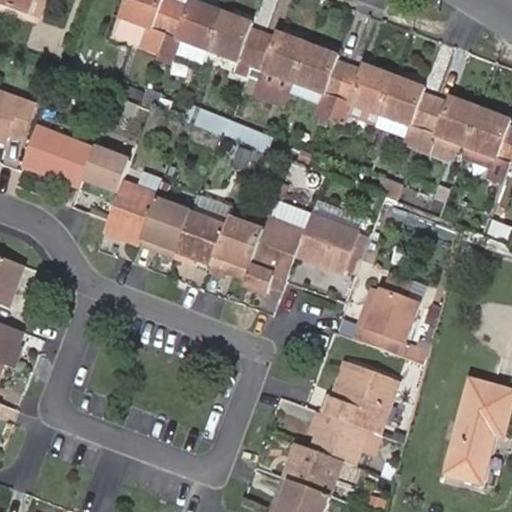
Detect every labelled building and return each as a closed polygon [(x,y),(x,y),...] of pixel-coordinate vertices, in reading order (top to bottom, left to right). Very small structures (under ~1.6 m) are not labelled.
[(0,0),(0,4),(27,14),(32,0),(0,0)] [(165,56),(181,9),(166,4),(168,0),(136,0),(122,40),(146,48),(146,49),(165,56)] [(212,54),(213,55),(226,19),(193,8),(191,13),(181,9),(165,56),(174,59),(176,55),(181,44),(212,54)] [(226,19),(213,55),(256,71),(267,40),(255,37),(258,31),(226,19)] [(252,81),(294,97),(311,50),(282,40),(279,45),(267,40),(256,71),(252,81)] [(181,44),(176,55),(207,67),(212,54),(181,44)] [(311,50),(294,97),(324,109),(321,118),(334,123),(353,72),(341,68),(343,62),(311,50)] [(354,108),(384,119),(398,82),(368,72),(366,77),(353,72),(334,123),(347,128),(354,108)] [(0,129),(12,134),(15,128),(29,134),(42,99),(0,83),(0,76),(1,74),(0,73),(0,129)] [(117,81),(116,86),(125,90),(146,97),(147,92),(117,81)] [(406,147),(421,152),(438,104),(426,99),(429,94),(398,82),(384,119),(412,129),(406,147)] [(116,86),(111,84),(108,92),(123,97),(125,90),(116,86)] [(125,90),(123,97),(143,104),(146,97),(125,90)] [(167,105),(170,98),(153,90),(150,99),(159,102),(167,105)] [(150,99),(146,97),(143,104),(156,109),(159,102),(150,99)] [(170,98),(167,105),(164,113),(187,122),(193,107),(170,98)] [(164,113),(167,105),(159,102),(156,109),(164,113)] [(461,147),(469,150),(483,113),(452,103),(450,108),(438,104),(421,152),(455,165),(461,147)] [(511,124),(483,113),(469,150),(511,166),(511,130),(511,125),(511,124)] [(106,142),(47,119),(33,158),(92,180),(94,175),(106,143),(106,142)] [(251,135),(235,130),(232,139),(247,145),(251,135)] [(94,175),(128,187),(132,176),(139,156),(106,143),(94,175)] [(148,182),(168,189),(173,172),(154,164),(148,182)] [(128,187),(118,214),(115,224),(150,238),(150,236),(168,189),(148,182),(132,176),(128,187)] [(202,202),(168,189),(150,236),(166,242),(169,235),(188,241),(201,206),(202,202)] [(307,248),(314,227),(324,201),(288,189),(276,220),(261,261),(258,270),(257,271),(280,280),(281,277),(284,270),(296,275),(307,248)] [(321,210),(364,226),(370,211),(326,194),(324,201),(321,210)] [(201,254),(221,261),(237,219),(201,206),(188,241),(185,248),(201,254)] [(237,219),(221,261),(237,268),(238,263),(242,254),(261,261),(276,220),(241,208),(237,219)] [(364,226),(321,210),(314,227),(307,248),(349,265),(350,263),(364,226)] [(364,226),(350,263),(361,266),(375,230),(364,226)] [(169,235),(166,242),(185,249),(185,248),(188,241),(169,235)] [(0,296),(17,302),(34,260),(0,247),(0,296)] [(185,249),(183,255),(198,260),(201,254),(185,248),(185,249)] [(258,270),(261,261),(242,254),(238,263),(258,270)] [(375,319),(370,334),(408,348),(428,356),(433,340),(414,333),(436,279),(398,264),(390,282),(375,319)] [(296,275),(284,270),(281,277),(294,282),(296,275)] [(367,316),(375,319),(390,282),(380,278),(367,316)] [(0,353),(15,359),(20,361),(33,326),(0,313),(0,353)] [(0,393),(1,394),(15,359),(0,353),(0,393)] [(348,392),(362,358),(353,354),(340,389),(348,392)] [(373,420),(388,426),(399,397),(387,393),(396,369),(362,358),(348,392),(340,389),(334,406),(373,420)] [(387,393),(399,397),(407,374),(396,369),(387,393)] [(511,391),(471,383),(452,476),(487,484),(497,433),(506,435),(511,405),(511,391)] [(0,421),(9,397),(1,394),(0,393),(0,421)] [(333,405),(324,402),(314,427),(324,430),(333,405)] [(360,456),(373,420),(334,406),(333,405),(324,430),(319,441),(351,453),(360,456)] [(401,419),(397,429),(407,434),(410,423),(401,419)] [(293,471),(339,487),(351,453),(319,441),(307,436),(293,471)] [(288,509),(294,511),(329,511),(339,487),(293,471),(288,486),(296,488),(288,509)] [(288,486),(280,507),(288,509),(296,488),(288,486)]
